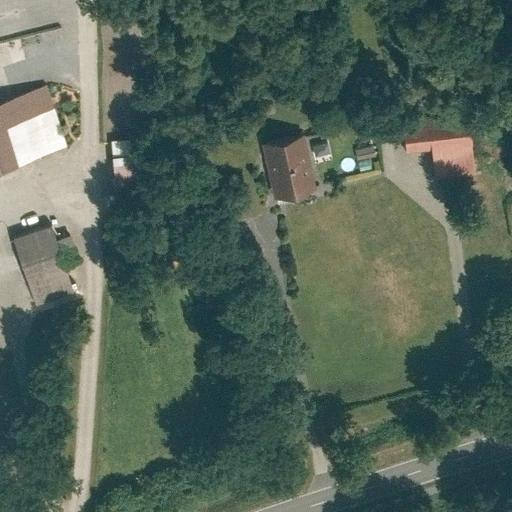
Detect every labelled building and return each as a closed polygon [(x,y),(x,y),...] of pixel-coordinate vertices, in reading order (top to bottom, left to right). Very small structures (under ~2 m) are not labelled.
[(0,90),(0,160),(59,141),(38,79),(0,90)] [(428,150),(430,177),(473,173),(468,118),(400,124),(403,153),(428,150)] [(255,136),(266,198),(306,191),(294,129),(255,136)] [(140,189),(137,135),(110,137),(113,191),(140,189)] [(46,221),(10,232),(34,303),(73,290),(62,257),(74,253),(65,228),(50,233),(46,221)]
